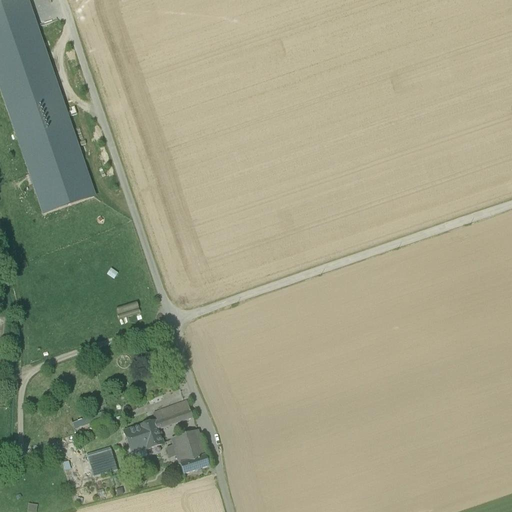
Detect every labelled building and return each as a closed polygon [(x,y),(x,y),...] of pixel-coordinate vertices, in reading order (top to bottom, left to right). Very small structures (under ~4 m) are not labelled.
[(19,0),(0,6),(0,90),(43,216),(93,199),(24,0),(19,0)] [(135,304),(115,310),(119,324),(139,318),(135,304)] [(33,402),(27,407),(32,414),(38,408),(33,402)] [(161,412),(164,420),(189,411),(187,405),(186,405),(184,404),(161,412)] [(164,420),(156,423),(154,424),(156,432),(192,420),(189,411),(164,420)] [(164,420),(161,412),(153,414),(156,423),(164,420)] [(95,414),(71,425),(74,433),(99,422),(95,414)] [(105,423),(91,428),(94,435),(108,431),(105,423)] [(154,424),(124,434),(131,456),(161,446),(156,432),(154,424)] [(190,435),(196,433),(194,427),(188,429),(190,435)] [(196,433),(190,435),(172,441),(174,450),(171,451),(174,461),(177,460),(179,467),(205,459),(197,433),(196,433)] [(100,456),(86,460),(92,479),(116,472),(110,455),(101,458),(100,456)] [(182,476),(208,468),(205,459),(179,467),(182,476)]
